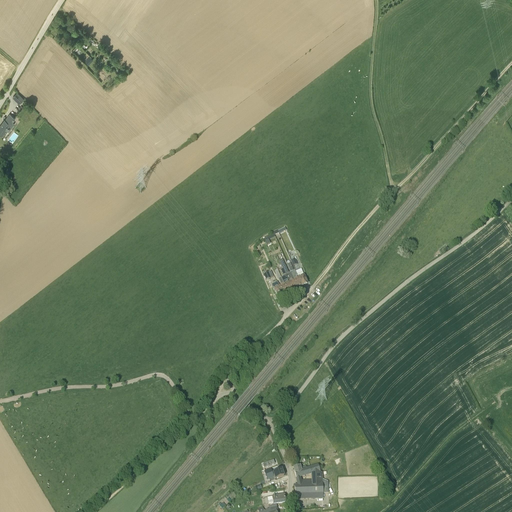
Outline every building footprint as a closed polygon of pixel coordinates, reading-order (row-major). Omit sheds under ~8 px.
[(19,104),(23,99),(17,93),(13,97),(19,104)] [(12,122),(15,117),(10,114),(5,120),(0,126),(0,134),(2,135),(8,127),(10,129),(14,123),(12,122)] [(298,278),(298,277),(297,275),(295,272),(291,274),(294,280),(297,288),(301,286),(302,286),(298,278)] [(297,288),(294,280),(291,274),(286,276),(289,282),(292,290),(294,289),(297,288)] [(298,278),(302,286),(307,283),(304,275),(298,277),(298,278)] [(290,291),(292,290),(289,282),(286,276),(281,278),(283,284),(287,292),(290,291)] [(281,285),(279,286),(283,294),(287,292),(283,284),(281,278),(278,279),(278,280),(279,280),(281,285)] [(283,294),(279,286),(273,288),(277,297),(283,294)] [(334,459),(337,465),(343,463),(340,456),(334,459)] [(336,462),(329,464),(328,461),(322,463),(324,470),(337,467),(336,462)] [(312,474),(313,483),(322,483),(322,479),(320,480),(320,472),(318,466),(311,468),(312,474)] [(296,478),(311,474),(312,474),(311,468),(306,469),(295,473),(296,478)] [(284,476),(281,469),(267,474),(267,475),(262,476),(263,481),(268,479),(268,480),(272,478),(273,480),(275,479),(284,476)] [(298,486),(294,487),(295,494),(322,494),(322,483),(313,483),(312,483),(312,485),(310,485),(298,485),(298,486)] [(276,510),(277,510),(276,507),(276,504),(286,503),(284,495),(267,498),(268,504),(273,503),(274,505),(269,507),(270,509),(271,511),(276,510)]
